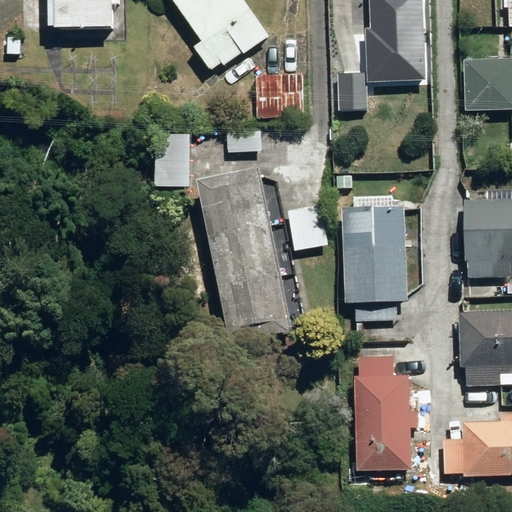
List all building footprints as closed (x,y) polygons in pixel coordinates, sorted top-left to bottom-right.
[(125,27),(124,0),(59,0),(60,27),(65,27),(65,28),(125,27)] [(180,0),(210,41),(202,47),(217,69),(226,63),(229,66),(249,52),(250,54),(277,35),(251,0),(180,0)] [(433,81),(429,0),(376,0),(378,27),(372,27),(374,84),(433,81)] [(511,58),(470,60),(473,111),(511,109),(511,58)] [(369,110),(371,72),(345,71),(344,109),(369,110)] [(309,77),(260,76),(260,117),(308,118),(309,77)] [(195,131),(161,130),(159,185),(193,186),(195,131)] [(265,133),(233,134),(233,154),(266,153),(265,133)] [(268,167),(208,179),(241,343),(301,331),(268,167)] [(349,208),(352,304),(360,304),(361,322),(402,320),(402,302),(415,302),(412,205),(398,206),(398,196),(358,197),(359,207),(349,208)] [(511,199),(470,200),(471,261),(473,261),(473,278),(511,277),(511,199)] [(329,207),(295,213),(300,250),(335,245),(329,207)] [(511,311),(465,313),(466,367),(471,367),(471,386),(511,385),(511,311)] [(362,377),(364,471),(418,469),(417,428),(425,428),(424,412),(417,412),(416,375),(400,376),(400,357),(366,357),(367,377),(362,377)] [(507,422),(469,423),(469,440),(450,440),(450,477),(511,475),(511,413),(507,414),(507,422)]
